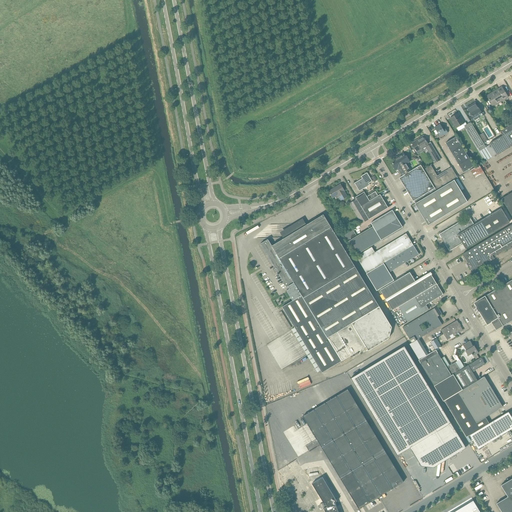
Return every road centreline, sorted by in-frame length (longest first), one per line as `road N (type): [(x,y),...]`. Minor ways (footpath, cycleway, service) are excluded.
road 1 (tertiary): [(274,511),(222,224)]
road 2 (tertiary): [(204,226),(261,511)]
road 3 (tertiary): [(162,0),(203,205)]
road 4 (tertiary): [(216,203),(173,0)]
road 5 (unclassified): [(458,297),(369,148)]
road 6 (tertiary): [(369,148),(511,62)]
road 7 (unknown): [(354,511),(321,463),(300,476),(311,509)]
